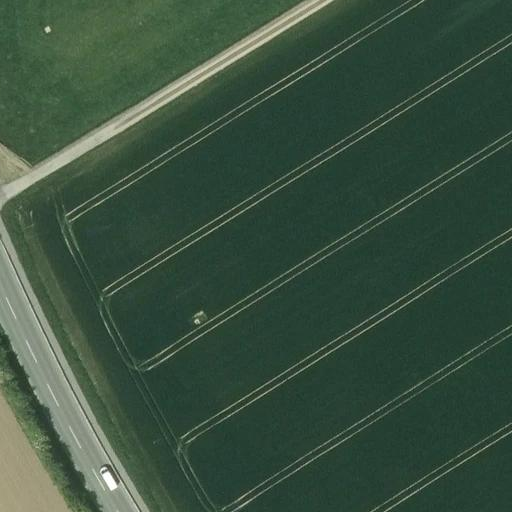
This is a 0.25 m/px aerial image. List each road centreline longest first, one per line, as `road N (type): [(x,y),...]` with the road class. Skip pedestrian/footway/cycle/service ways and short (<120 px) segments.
road 1 (track): [(0,202),(322,0)]
road 2 (tertiary): [(121,511),(0,279)]
